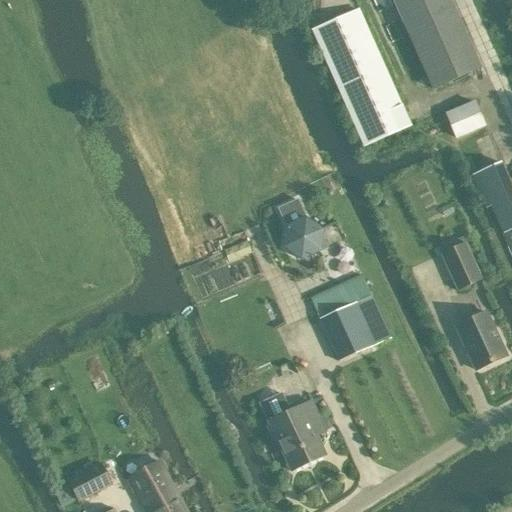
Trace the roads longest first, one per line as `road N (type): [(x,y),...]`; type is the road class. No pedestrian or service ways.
road 1 (unclassified): [(352,511),(511,412)]
road 2 (track): [(511,111),(462,0)]
